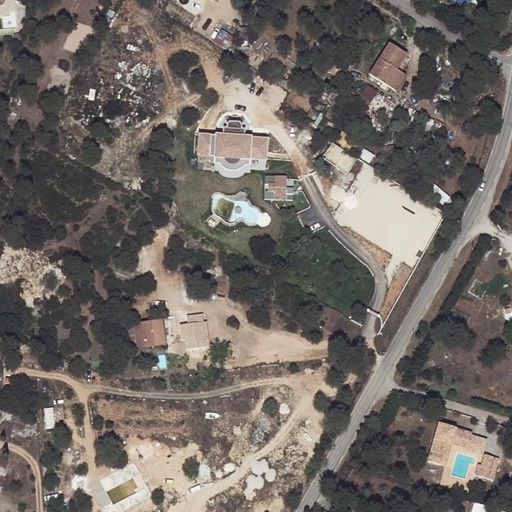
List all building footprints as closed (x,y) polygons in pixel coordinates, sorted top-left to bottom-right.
[(223,30),(215,41),(225,47),(232,35),(223,30)] [(389,84),(399,67),(408,50),(389,40),(370,72),(389,84)] [(406,72),(399,67),(389,84),(396,88),(406,72)] [(357,98),(367,107),(379,93),(369,85),(357,98)] [(222,134),(244,135),(244,128),(239,128),(240,123),(238,121),(230,121),(228,123),(228,128),(223,128),(222,134)] [(222,134),(199,133),(198,155),(213,156),(213,161),(219,161),(221,164),(225,167),(230,169),(236,169),(242,166),(245,163),(250,163),(251,158),(266,158),(267,136),(244,135),(222,134)] [(333,142),(324,156),(349,172),(358,158),(333,142)] [(286,177),(275,177),(275,183),(269,183),(269,192),(275,192),(275,200),(286,200),(286,177)] [(134,326),(136,335),(137,346),(138,350),(160,346),(158,330),(162,329),(161,321),(134,326)] [(190,333),(182,335),(182,340),(185,339),(186,350),(207,348),(205,329),(198,330),(198,325),(189,326),(190,333)] [(136,335),(129,335),(130,347),(137,346),(136,335)] [(54,407),(45,408),(46,428),(56,427),(54,407)] [(420,466),(432,470),(435,459),(442,462),(448,445),(460,449),(458,455),(477,462),(481,449),(467,443),(469,439),(454,434),(453,437),(445,435),(447,431),(436,427),(420,466)] [(435,459),(432,470),(438,473),(442,462),(435,459)] [(484,490),(493,468),(484,465),(479,476),(472,474),(468,484),(484,490)] [(473,511),(485,511),(487,505),(475,503),(473,511)]
